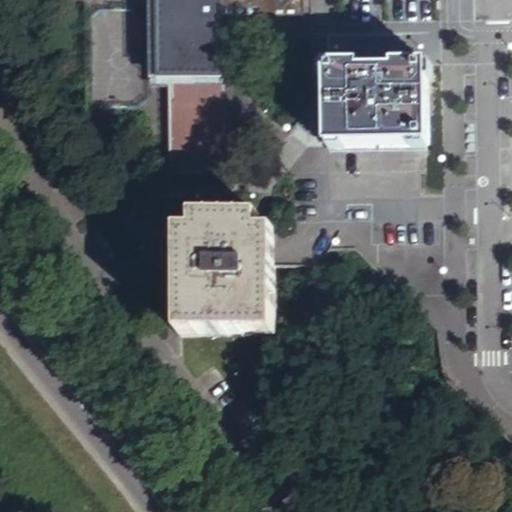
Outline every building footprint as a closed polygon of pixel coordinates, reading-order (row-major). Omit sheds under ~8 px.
[(151,0),(152,24),(165,24),(166,80),(166,82),(222,82),(222,37),(304,34),(303,0),(151,0)] [(153,80),(166,80),(165,24),(152,24),(153,80)] [(362,68),(328,69),(329,148),(431,146),(429,67),(397,67),(398,72),(362,71),(362,68)] [(225,175),(222,82),(166,82),(168,176),(225,175)] [(178,227),(176,333),(271,334),(272,258),(272,227),(258,228),(258,214),(193,212),(193,227),(178,227)]
